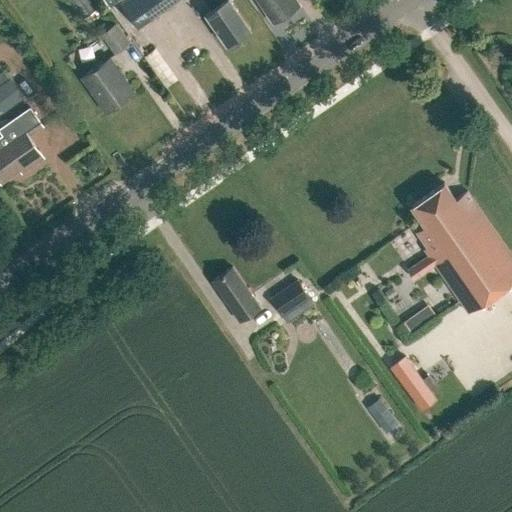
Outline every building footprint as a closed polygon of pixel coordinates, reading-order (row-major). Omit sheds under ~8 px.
[(71,0),(86,20),(99,11),(91,0),(71,0)] [(205,12),(226,42),(249,26),(230,0),(103,0),(107,5),(114,0),(118,0),(136,26),(173,0),(207,0),(213,7),(205,12)] [(257,0),(273,21),(299,3),(296,0),(257,0)] [(101,33),(115,53),(129,43),(115,23),(101,33)] [(82,76),(106,110),(133,92),(108,57),(82,76)] [(0,71),(0,103),(5,111),(26,95),(11,76),(10,76),(4,68),(0,71)] [(14,173),(13,170),(18,167),(21,171),(43,157),(28,135),(42,125),(29,107),(0,127),(0,130),(8,143),(0,148),(0,180),(1,182),(14,173)] [(408,269),(414,278),(435,264),(468,311),(511,280),(511,255),(467,191),(456,199),(444,182),(411,205),(425,225),(417,231),(428,246),(424,248),(428,255),(408,269)] [(232,266),(212,280),(239,319),(259,305),(232,266)] [(297,279),(271,297),(287,321),(313,303),(297,279)] [(429,305),(416,313),(423,323),(436,315),(429,305)] [(406,356),(391,367),(421,409),(437,398),(431,390),(437,386),(429,376),(424,380),(406,356)] [(373,404),(391,429),(403,421),(385,396),(373,404)]
